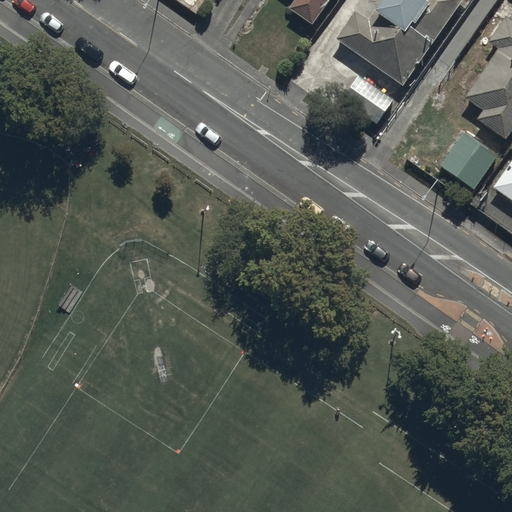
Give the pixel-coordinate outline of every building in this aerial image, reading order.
[(299,0),(291,13),(313,28),(332,0),(299,0)] [(336,44),(404,90),(468,3),(464,0),(387,0),(370,23),(358,14),(336,44)] [(476,126),(505,146),(511,136),(511,21),(505,17),(487,43),(498,51),(464,100),(485,114),(476,126)] [(376,129),(392,107),(356,80),(340,102),(376,129)] [(511,164),(492,192),(511,205),(511,164)]
